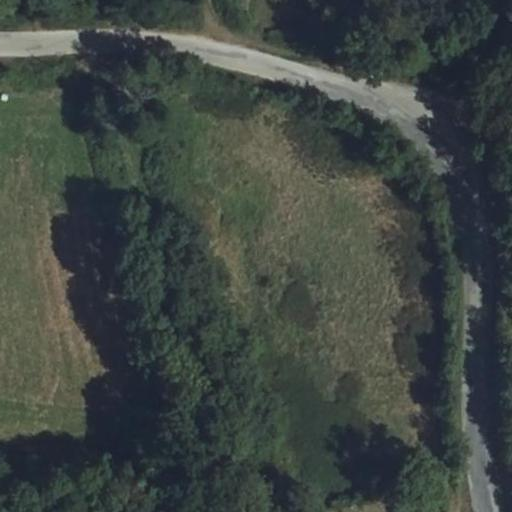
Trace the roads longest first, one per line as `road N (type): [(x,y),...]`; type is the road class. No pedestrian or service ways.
road 1 (unclassified): [(0,49),(126,44),(308,77),(393,109),(433,145),(467,225),(468,376),(487,511)]
road 2 (track): [(138,46),(179,287),(218,440),(212,511)]
